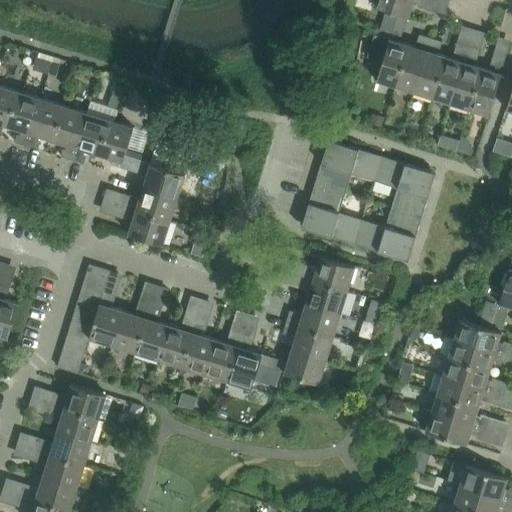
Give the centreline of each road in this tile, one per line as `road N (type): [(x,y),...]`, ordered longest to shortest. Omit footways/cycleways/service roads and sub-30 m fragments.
road 1 (residential): [(0,451),(74,266)]
road 2 (residential): [(0,164),(96,194),(81,243)]
road 3 (residential): [(221,287),(81,243)]
